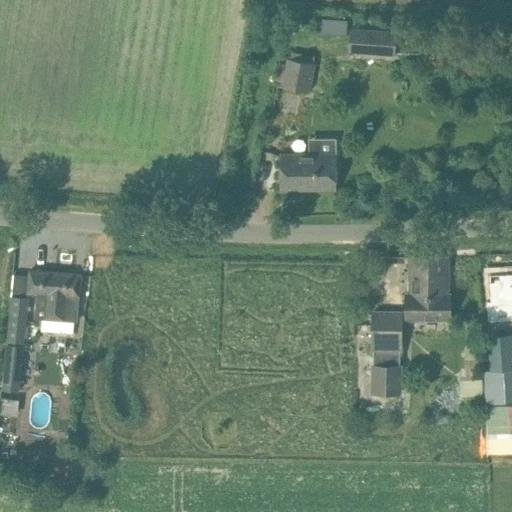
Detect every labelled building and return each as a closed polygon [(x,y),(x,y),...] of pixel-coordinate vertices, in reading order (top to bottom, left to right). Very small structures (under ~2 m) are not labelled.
[(345,35),(346,26),(330,25),(329,34),(345,35)] [(350,52),(396,56),(398,32),(352,28),(350,52)] [(404,32),(404,41),(415,41),(416,33),(404,32)] [(308,92),(314,63),(288,58),(283,87),(308,92)] [(319,153),(280,153),(280,189),(337,189),(337,138),(318,138),(319,153)] [(448,294),(448,256),(410,256),(410,294),(406,294),(406,318),(450,318),(450,314),(450,294),(448,294)] [(35,317),(48,319),(77,321),(79,296),(79,294),(81,274),(30,270),(29,290),(28,292),(37,292),(35,317)] [(511,273),(489,275),(490,295),(491,302),(492,318),(506,317),(505,301),(511,300),(511,273)] [(12,295),(8,342),(24,344),(24,342),(28,297),(12,295)] [(372,392),(402,393),(403,365),(398,365),(398,354),(401,354),(402,313),(373,312),(373,332),(372,354),(373,354),(373,366),(372,366),(372,392)] [(487,403),(511,400),(511,338),(511,335),(488,337),(490,370),(484,370),(487,403)] [(8,342),(3,389),(19,391),(19,390),(21,373),(22,356),(24,344),(8,342)] [(467,379),(462,379),(463,396),(486,396),(485,379),(479,379),(477,346),(465,347),(467,379)] [(490,417),(487,417),(488,454),(511,452),(511,404),(490,406),(490,417)] [(54,452),(40,455),(47,483),(62,480),(54,452)]
